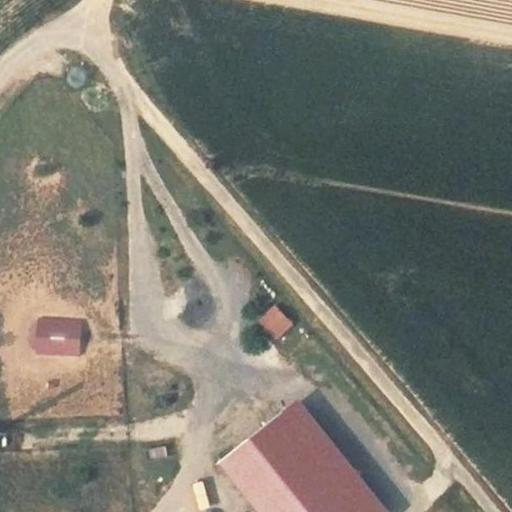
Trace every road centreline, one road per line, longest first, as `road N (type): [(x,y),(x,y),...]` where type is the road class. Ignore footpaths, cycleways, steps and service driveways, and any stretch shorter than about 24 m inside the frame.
road 1 (track): [(74,22),(488,511)]
road 2 (track): [(0,75),(93,0)]
